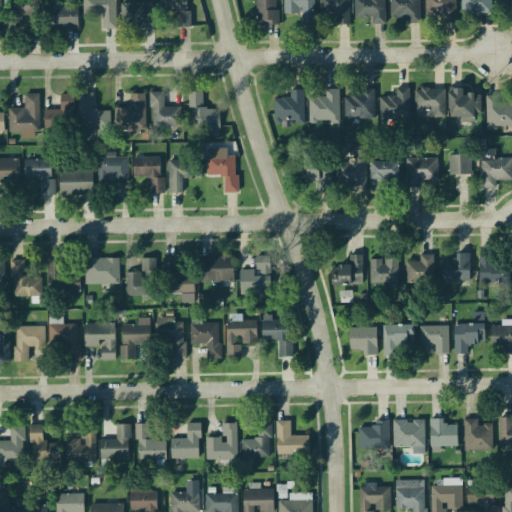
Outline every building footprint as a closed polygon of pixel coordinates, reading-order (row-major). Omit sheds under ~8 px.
[(38,0),(7,0),(7,31),(21,31),(21,17),(38,17),(38,0)] [(116,0),(84,0),(84,15),(101,15),(101,31),(116,31),(116,0)] [(277,0),(256,0),(256,26),(277,26),(277,0)] [(314,0),(284,0),(284,15),(301,15),(301,26),(314,26),(314,0)] [(333,26),(350,26),(350,0),(319,0),(319,18),(333,18),(333,26)] [(354,0),(354,19),(371,19),(371,25),(385,25),(385,0),(354,0)] [(420,0),(390,0),(390,23),(420,23),(420,0)] [(455,24),(455,0),(425,0),(426,20),(441,20),(441,24),(455,24)] [(492,0),(461,0),(461,15),(492,15),(492,0)] [(191,28),(191,2),(167,2),(167,28),(191,28)] [(121,29),(155,29),(155,5),(121,5),(121,29)] [(78,31),(78,6),(44,6),(44,31),(78,31)] [(380,99),(380,121),(410,121),(410,89),(394,89),(394,99),(380,99)] [(463,90),(449,90),(449,120),(480,120),(480,94),(463,94),(463,90)] [(274,99),(274,125),(304,125),(304,91),(290,91),(290,99),(274,99)] [(309,125),(339,125),(339,91),(325,91),(325,98),(309,98),(309,125)] [(375,119),(375,91),(344,91),(344,119),(375,119)] [(444,91),(415,91),(415,119),(444,119),(444,91)] [(180,108),(164,108),(164,93),(150,93),(151,129),(181,128),(180,108)] [(219,110),(203,110),(203,93),(190,93),(190,130),(219,130),(219,110)] [(79,95),(79,131),(109,131),(109,111),(93,111),(93,95),(79,95)] [(130,95),(130,110),(118,110),(118,135),(145,134),(145,95),(130,95)] [(511,125),(511,96),(487,96),(487,125),(511,125)] [(73,130),(73,97),(60,97),(60,111),(44,111),(44,130),(73,130)] [(8,133),(39,133),(39,105),(27,105),(27,109),(8,109),(8,133)] [(366,187),(365,148),(348,148),(348,163),(336,164),(336,187),(366,187)] [(162,158),(144,158),(144,154),(132,154),(133,179),(149,178),(149,194),(162,194),(162,158)] [(449,156),(449,176),(471,176),(471,156),(449,156)] [(128,158),(98,158),(98,184),(128,184),(128,158)] [(237,194),(237,158),(207,158),(207,178),(224,178),(224,194),(237,194)] [(318,183),(318,159),(302,159),(302,183),(318,183)] [(438,159),(406,159),(406,185),(438,185),(438,159)] [(511,159),(480,159),(480,190),(495,190),(495,182),(511,182),(511,159)] [(19,160),(0,160),(0,184),(11,185),(11,193),(18,193),(19,160)] [(183,180),(201,180),(201,160),(169,160),(169,194),(183,194),(183,180)] [(24,180),(41,180),(41,196),(54,196),(54,161),(24,161),(24,180)] [(370,162),(370,189),(397,189),(397,162),(370,162)] [(328,164),(309,164),(309,184),(328,183),(328,164)] [(59,196),(92,196),(92,171),(59,171),(59,196)] [(469,255),(455,255),(455,262),(442,262),(442,282),(469,282),(469,255)] [(479,285),(509,285),(509,273),(502,273),(502,255),(479,255),(479,285)] [(362,285),(362,256),(348,256),(348,266),(337,266),(337,285),(362,285)] [(419,263),(405,263),(405,284),(433,284),(433,256),(419,256),(419,263)] [(156,298),(156,259),(140,259),(140,273),(125,273),(125,298),(156,298)] [(257,278),(250,278),(250,293),(271,293),(271,259),(257,259),(257,278)] [(398,285),(398,259),(370,259),(370,285),(398,285)] [(85,285),(119,285),(119,261),(85,261),(85,285)] [(41,298),(41,279),(24,279),(24,262),(10,262),(10,298),(41,298)] [(80,293),(80,262),(48,262),(48,293),(80,293)] [(231,283),(227,265),(200,271),(204,289),(231,283)] [(167,295),(194,295),(194,273),(167,273),(167,295)] [(262,341),(279,341),(279,358),(293,358),(293,321),(262,321),(262,341)] [(511,321),(499,321),(499,327),(491,327),(491,349),(502,349),(502,355),(511,355),(511,321)] [(256,322),(226,322),(226,362),(240,362),(240,345),(256,345),(256,322)] [(156,343),(168,343),(167,360),(184,360),(185,325),(157,324),(156,343)] [(79,325),(49,325),(49,348),(65,348),(65,362),(79,362),(79,325)] [(101,349),(101,361),(115,361),(115,325),(84,325),(84,349),(101,349)] [(190,325),(190,345),(207,345),(207,359),(220,359),(219,325),(190,325)] [(454,325),(454,355),(468,355),(468,345),(485,345),(485,325),(454,325)] [(9,326),(0,326),(0,362),(9,362),(9,326)] [(120,361),(134,361),(134,346),(150,346),(150,326),(120,326),(120,361)] [(410,326),(384,326),(384,355),(410,355),(410,326)] [(44,348),(44,327),(14,327),(14,362),(28,362),(28,348),(44,348)] [(449,355),(449,327),(421,327),(421,355),(449,355)] [(376,355),(376,330),(350,330),(350,355),(376,355)] [(511,420),(499,420),(499,445),(511,445),(511,420)] [(358,429),(358,451),(389,451),(389,421),(369,421),(369,429),(358,429)] [(425,449),(425,421),(394,421),(394,449),(425,449)] [(430,452),(457,452),(457,426),(446,426),(446,421),(430,421),(430,452)] [(463,421),(463,452),(492,452),(492,426),(478,426),(478,421),(463,421)] [(242,460),(271,459),(270,423),(258,423),(258,440),(241,441),(242,460)] [(309,437),(290,437),(290,423),(276,423),(276,456),(309,456),(309,437)] [(170,460),(200,460),(200,424),(186,424),(186,440),(170,440),(170,460)] [(166,461),(166,441),(149,441),(149,425),(136,425),(136,461),(166,461)] [(222,438),(206,438),(206,461),(236,461),(236,425),(222,425),(222,438)] [(30,464),(60,463),(60,443),(43,444),(42,426),(29,427),(30,464)] [(65,464),(95,463),(95,426),(81,426),(81,440),(65,440),(65,464)] [(100,441),(100,461),(130,461),(130,426),(116,426),(116,441),(100,441)] [(24,427),(10,427),(10,443),(0,443),(0,463),(24,463),(24,427)] [(395,481),(395,510),(413,510),(413,511),(426,511),(426,481),(395,481)] [(462,510),(461,485),(455,486),(455,484),(431,484),(431,511),(446,511),(446,510),(462,510)] [(484,511),(495,511),(496,485),(466,485),(466,507),(484,507),(484,511)] [(359,488),(359,511),(390,511),(390,488),(359,488)] [(511,511),(511,488),(502,488),(502,511),(511,511)] [(243,490),(243,511),(273,511),(273,490),(243,490)] [(159,511),(159,493),(129,493),(129,511),(159,511)] [(199,511),(199,494),(169,494),(169,511),(199,511)] [(8,511),(8,495),(0,495),(0,511),(8,511)] [(205,495),(205,511),(238,511),(238,495),(205,495)] [(279,511),(312,511),(312,495),(289,495),(289,502),(279,502),(279,511)] [(54,511),(83,511),(83,497),(54,497),(54,511)] [(48,511),(49,504),(14,503),(13,511),(48,511)]
